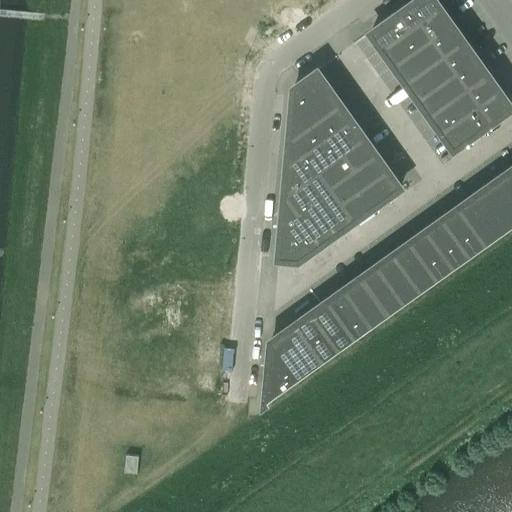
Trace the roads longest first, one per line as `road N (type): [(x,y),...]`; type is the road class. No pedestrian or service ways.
road 1 (unclassified): [(245,280),(262,79),(271,63),(327,22)]
road 2 (residential): [(245,280),(298,278),(438,180)]
road 3 (residential): [(438,180),(327,22)]
road 4 (unclassified): [(235,400),(245,280)]
